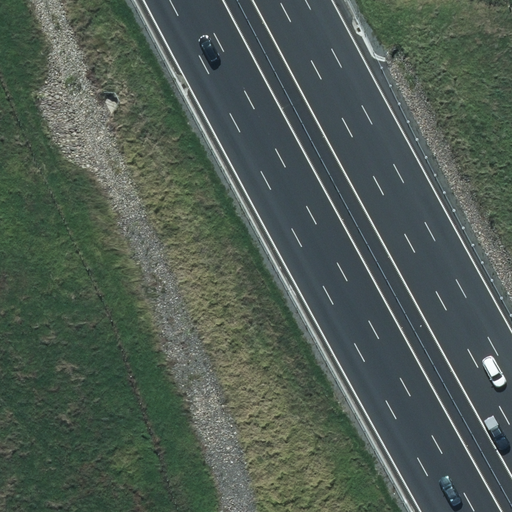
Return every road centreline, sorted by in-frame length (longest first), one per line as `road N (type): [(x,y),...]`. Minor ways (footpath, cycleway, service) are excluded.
road 1 (motorway): [(459,511),(186,0)]
road 2 (motorway): [(297,0),(511,399)]
